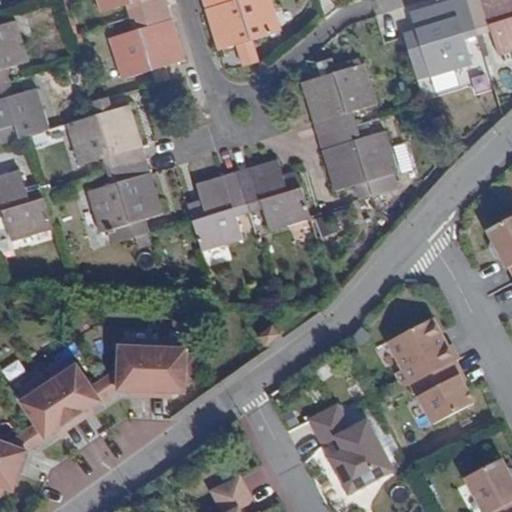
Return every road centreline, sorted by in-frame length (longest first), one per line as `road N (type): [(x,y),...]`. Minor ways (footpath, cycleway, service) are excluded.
road 1 (residential): [(391,0),(334,24),(236,116),(206,88),(179,0)]
road 2 (residential): [(423,228),(339,321),(249,387)]
road 3 (residential): [(249,387),(80,511)]
road 4 (residential): [(423,228),(511,392)]
road 5 (residential): [(309,511),(249,387)]
road 6 (residential): [(511,137),(423,228)]
